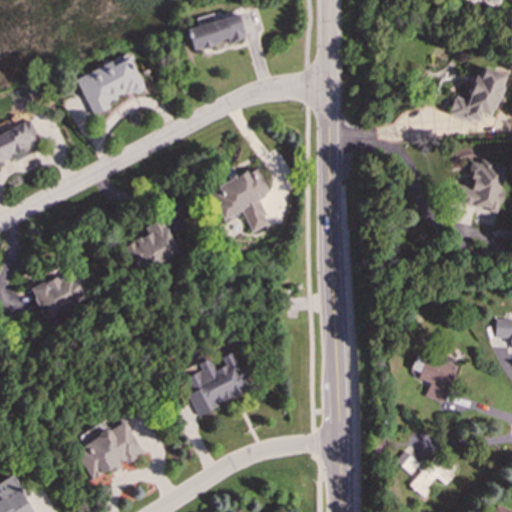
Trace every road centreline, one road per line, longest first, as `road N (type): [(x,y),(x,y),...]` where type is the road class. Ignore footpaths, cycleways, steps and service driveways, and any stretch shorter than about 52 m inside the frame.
road 1 (tertiary): [(328,0),(344,511)]
road 2 (residential): [(328,88),(226,106),(0,223)]
road 3 (residential): [(159,511),(263,452),(343,447)]
